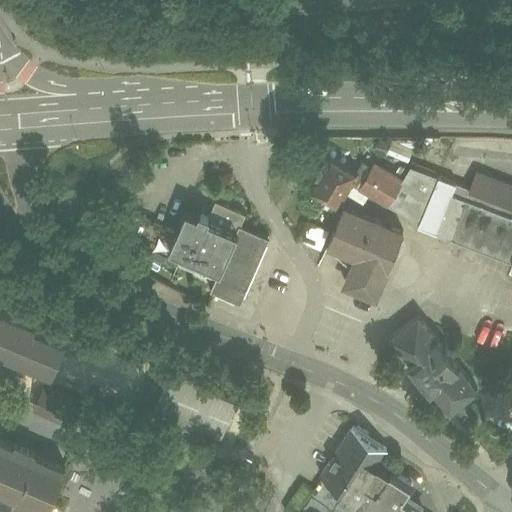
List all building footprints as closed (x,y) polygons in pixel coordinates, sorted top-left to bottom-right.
[(398,140),(393,153),(410,161),(415,148),(398,140)] [(333,150),(309,186),(339,206),(362,170),(333,150)] [(420,224),(440,174),(410,162),(404,180),(388,205),(420,224)] [(361,187),(388,205),(404,180),(376,163),(361,187)] [(471,186),(511,201),(511,181),(478,169),(471,186)] [(440,174),(420,224),(511,259),(511,201),(471,186),(440,174)] [(119,177),(114,192),(125,196),(130,180),(119,177)] [(214,212),(212,216),(241,229),(243,224),(248,212),(218,199),(208,209),(214,212)] [(408,227),(346,203),(330,245),(353,265),(346,283),(382,296),(408,227)] [(202,211),(191,206),(174,245),(186,250),(183,257),(207,268),(210,261),(222,266),(224,267),(241,229),(212,216),(214,212),(208,209),(204,207),(202,211)] [(330,230),(308,220),(299,239),(321,249),(330,230)] [(243,224),(241,229),(224,267),(222,266),(212,288),(242,301),(271,236),(243,224)] [(0,488),(2,490),(0,494),(0,511),(29,511),(34,503),(50,511),(70,465),(0,434),(0,347),(8,351),(2,364),(41,380),(45,371),(54,375),(69,339),(38,326),(40,322),(0,304),(0,488)] [(424,312),(392,336),(454,416),(486,392),(424,312)] [(241,404),(173,372),(152,417),(220,448),(236,415),(241,404)] [(78,428),(89,403),(48,384),(36,409),(78,428)] [(350,492),(374,457),(384,442),(356,424),(322,474),(350,492)] [(394,470),(374,457),(350,492),(348,496),(361,505),(358,509),(362,511),(426,511),(428,510),(407,496),(416,482),(395,468),(394,470)]
